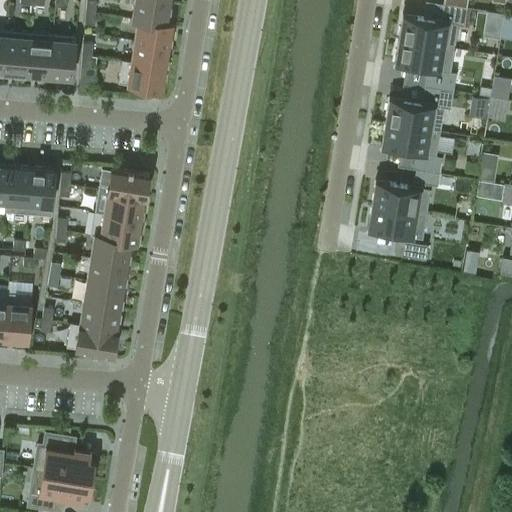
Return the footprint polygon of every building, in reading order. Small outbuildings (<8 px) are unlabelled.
[(86,0),(85,10),(95,11),(96,0),(86,0)] [(161,0),(134,0),(132,17),(173,24),(173,23),(167,22),(170,1),(161,0)] [(402,13),(398,38),(453,47),(457,23),(463,24),(466,6),(442,2),(440,19),(402,13)] [(85,10),(84,22),(94,23),(95,11),(85,10)] [(511,34),(511,12),(482,12),(482,35),(511,34)] [(132,17),(131,18),(137,19),(134,39),(169,45),(173,24),(132,17)] [(26,73),(29,31),(6,29),(3,72),(26,73)] [(48,75),(52,33),(29,31),(26,73),(48,75)] [(48,75),(72,77),(76,35),(52,33),(48,75)] [(455,71),(449,70),(453,47),(398,38),(394,62),(427,68),(424,84),(453,89),(455,71)] [(134,39),(131,60),(121,58),(121,59),(166,66),(169,45),(134,39)] [(82,54),(92,54),(93,42),(83,42),(82,54)] [(91,66),(92,54),(82,54),(81,66),(91,66)] [(162,89),(166,66),(121,59),(117,81),(162,89)] [(443,106),(450,107),(453,89),(424,84),(421,101),(389,96),(384,121),(439,130),(443,106)] [(491,87),(480,85),(479,94),(489,95),(491,87)] [(502,117),(504,97),(471,93),(469,113),(502,117)] [(380,145),(435,154),(439,130),(384,121),(380,145)] [(475,177),(492,178),(494,151),(478,150),(475,177)] [(441,160),(417,156),(415,168),(439,172),(441,160)] [(5,210),(9,162),(0,161),(0,199),(5,200),(4,210),(5,210)] [(28,212),(32,164),(9,162),(5,210),(28,212)] [(51,214),(55,166),(32,164),(28,212),(51,214)] [(145,195),(149,172),(111,166),(107,189),(145,195)] [(413,180),(437,184),(439,172),(415,168),(413,180)] [(60,182),(70,183),(71,171),(61,170),(60,182)] [(375,179),(371,203),(425,212),(429,188),(375,179)] [(60,182),(59,194),(69,195),(70,183),(60,182)] [(94,210),(141,218),(145,195),(107,189),(104,211),(94,209),(94,210)] [(367,228),(421,237),(425,212),(371,203),(367,228)] [(141,218),(94,210),(90,233),(131,239),(131,240),(137,241),(141,218)] [(56,228),(66,229),(67,217),(57,216),(56,228)] [(56,228),(55,240),(65,241),(66,229),(56,228)] [(128,262),(131,240),(131,239),(90,233),(90,234),(94,234),(90,256),(128,262)] [(24,249),(25,239),(13,238),(12,248),(24,249)] [(425,258),(427,243),(403,239),(401,254),(425,258)] [(45,257),(46,247),(34,246),(33,256),(45,257)] [(23,255),(22,265),(35,266),(35,256),(23,255)] [(511,257),(502,255),(500,270),(511,272),(511,257)] [(90,256),(86,278),(124,284),(128,262),(90,256)] [(49,272),(59,274),(61,262),(51,260),(49,272)] [(57,286),(59,274),(49,272),(47,284),(57,286)] [(83,301),(120,307),(124,284),(86,278),(83,301)] [(7,291),(3,339),(27,340),(31,293),(7,291)] [(120,307),(83,301),(79,322),(70,321),(70,322),(117,329),(120,307)] [(41,317),(52,319),(53,307),(43,305),(41,317)] [(50,331),(52,319),(41,317),(40,329),(50,331)] [(117,329),(70,322),(66,345),(113,353),(117,329)] [(38,442),(34,466),(91,476),(95,452),(68,447),(70,435),(45,431),(43,443),(38,442)] [(91,476),(34,466),(28,503),(58,508),(60,496),(82,500),(84,493),(87,493),(88,489),(91,476)]
